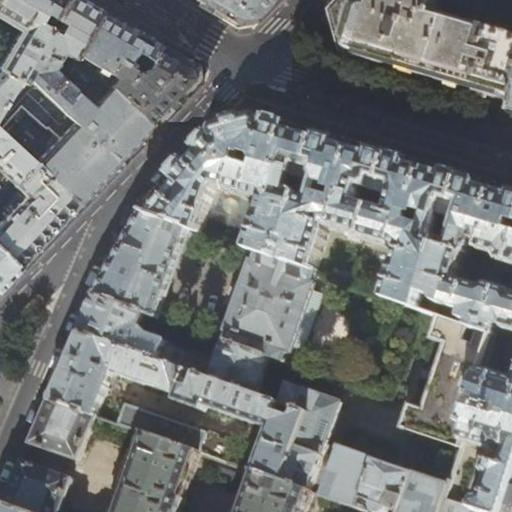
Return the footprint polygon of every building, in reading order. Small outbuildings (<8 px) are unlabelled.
[(0,0),(0,18),(18,30),(0,61),(0,70),(17,80),(22,73),(65,0),(0,0)] [(86,1),(83,0),(65,0),(22,73),(60,109),(76,93),(52,69),(52,68),(56,69),(68,55),(74,58),(102,11),(86,1)] [(268,5),(272,0),(198,0),(207,5),(238,24),(253,21),(268,5)] [(341,0),(332,11),(343,50),(388,63),(475,88),(511,98),(511,35),(435,13),(438,0),(341,0)] [(122,23),(102,11),(74,58),(67,69),(84,84),(93,76),(102,81),(114,60),(126,66),(127,65),(135,52),(143,56),(150,60),(159,45),(122,23)] [(114,89),(154,128),(177,103),(197,82),(195,66),(177,56),(159,45),(150,60),(143,56),(140,61),(147,65),(145,69),(141,70),(138,72),(127,65),(126,67),(114,60),(102,81),(112,88),(114,89)] [(0,172),(15,185),(34,165),(33,163),(3,135),(0,132),(0,109),(17,80),(0,70),(0,172)] [(34,165),(79,207),(98,186),(119,164),(60,109),(22,73),(17,80),(0,109),(0,132),(3,135),(22,113),(54,140),(33,163),(34,165)] [(60,109),(119,164),(136,146),(154,128),(114,89),(112,88),(93,108),(76,93),(60,109)] [(313,162),(321,136),(284,126),(259,119),(221,129),(171,184),(144,213),(190,229),(203,234),(218,192),(221,189),(232,193),(231,194),(244,198),(244,199),(246,200),(247,199),(262,204),(258,217),(253,232),(252,232),(247,247),(278,260),(284,239),(289,240),(301,198),(307,181),(311,183),(317,163),(313,162)] [(355,146),(321,136),(313,162),(317,163),(311,183),(317,184),(312,201),(301,198),(289,240),(294,242),(287,264),(291,265),(292,264),(317,272),(322,259),(323,259),(330,236),(330,228),(363,238),(363,239),(366,240),(376,208),(360,203),(364,188),(382,193),(393,157),(355,146)] [(425,167),(393,157),(382,193),(393,197),(389,212),(376,208),(366,240),(395,249),(400,252),(397,263),(395,262),(385,298),(420,310),(425,294),(439,244),(433,242),(440,218),(448,220),(454,203),(457,203),(465,178),(425,167)] [(0,220),(0,224),(33,255),(56,231),(79,207),(34,165),(15,185),(14,186),(23,196),(0,220)] [(511,191),(505,190),(465,178),(457,203),(454,203),(448,220),(456,223),(449,247),(439,244),(425,294),(437,297),(436,299),(439,303),(453,308),(452,312),(459,314),(463,320),(474,324),(472,328),(484,332),(497,337),(498,337),(501,327),(509,330),(511,321),(511,291),(486,284),(485,288),(461,281),(468,257),(470,257),(475,241),(485,244),(482,253),(499,257),(502,263),(511,266),(511,191)] [(161,312),(190,229),(144,213),(121,254),(97,296),(97,297),(146,314),(167,321),(169,315),(161,312)] [(0,251),(19,270),(27,262),(33,255),(0,224),(0,251)] [(287,264),(278,260),(247,247),(247,249),(243,257),(246,260),(253,263),(243,290),(229,331),(223,328),(217,331),(214,338),(225,342),(271,358),(285,363),(289,354),(291,355),(293,348),(306,352),(327,295),(314,290),(315,285),(314,284),(317,275),(317,272),(292,264),(291,265),(287,264)] [(0,289),(19,270),(0,251),(0,289)] [(142,327),(146,314),(97,297),(91,312),(81,334),(197,376),(207,379),(258,397),(271,358),(225,342),(217,364),(167,347),(168,343),(151,337),(142,327)] [(486,370),(497,337),(484,332),(478,347),(465,343),(469,327),(442,318),(434,339),(448,344),(426,411),(411,405),(404,430),(408,431),(465,451),(467,444),(472,428),(468,426),(473,411),(476,401),(486,370)] [(511,321),(509,330),(509,332),(511,333),(511,377),(486,370),(476,401),(507,411),(509,414),(511,415),(511,419),(508,419),(504,421),(473,411),(468,426),(472,428),(467,444),(496,454),(500,453),(502,448),(511,451),(507,463),(496,459),(494,463),(492,462),(489,464),(476,509),(482,511),(509,511),(511,504),(511,321)] [(193,389),(197,376),(81,334),(68,363),(52,401),(98,418),(116,375),(179,398),(178,402),(206,413),(208,408),(270,430),(265,444),(256,440),(252,450),(128,406),(121,426),(146,435),(201,454),(255,473),(285,484),(310,415),(281,405),(258,397),(207,379),(202,392),(193,389)] [(310,415),(285,484),(311,493),(342,404),(288,385),(281,405),(310,415)] [(98,418),(52,401),(44,419),(33,445),(81,461),(98,418)] [(181,511),(201,454),(146,435),(119,511),(305,511),(306,511),(307,511),(313,494),(311,493),(285,484),(255,473),(241,511),(181,511)] [(326,498),(364,511),(444,511),(449,499),(452,489),(415,475),(414,477),(380,465),(380,463),(343,450),(326,498)] [(17,481),(6,506),(23,511),(63,511),(74,480),(25,463),(17,481)] [(469,511),(471,508),(449,499),(444,511),(469,511)]
